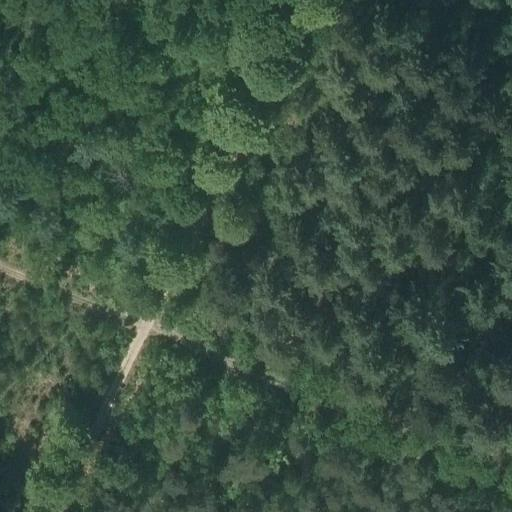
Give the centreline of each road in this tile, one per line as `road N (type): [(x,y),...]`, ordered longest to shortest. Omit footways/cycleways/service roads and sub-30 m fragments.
road 1 (track): [(144,327),(511,478)]
road 2 (track): [(311,0),(144,327)]
road 3 (track): [(144,327),(52,511)]
road 4 (track): [(0,268),(144,327)]
